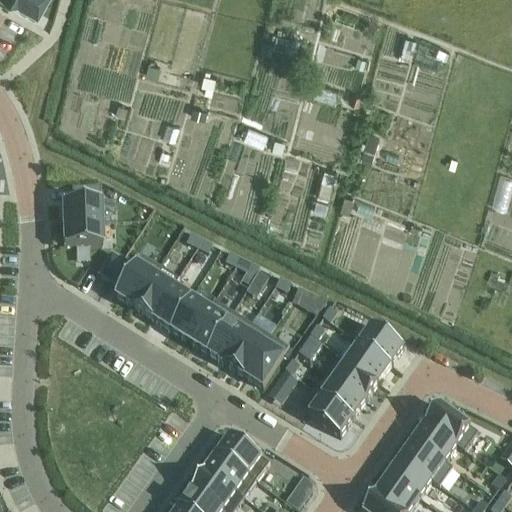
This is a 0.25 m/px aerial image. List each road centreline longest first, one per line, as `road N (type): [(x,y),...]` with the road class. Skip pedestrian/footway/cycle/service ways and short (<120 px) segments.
road 1 (residential): [(511,416),(429,372),(343,484),(220,404)]
road 2 (residential): [(30,282),(24,441),(57,511)]
road 3 (residential): [(220,404),(30,282)]
road 4 (residential): [(0,106),(25,173),(30,282)]
road 5 (residential): [(142,511),(220,404)]
